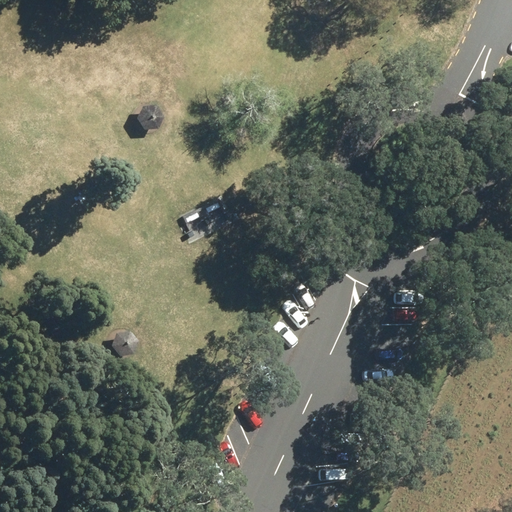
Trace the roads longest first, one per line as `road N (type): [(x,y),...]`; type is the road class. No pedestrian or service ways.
road 1 (unclassified): [(260,511),(376,261)]
road 2 (unclassified): [(376,261),(353,218),(361,143),(389,112),(449,114)]
road 3 (unclassified): [(449,114),(472,133),(483,158),(476,203),(438,244),(376,261)]
road 4 (unclassified): [(449,114),(503,0)]
